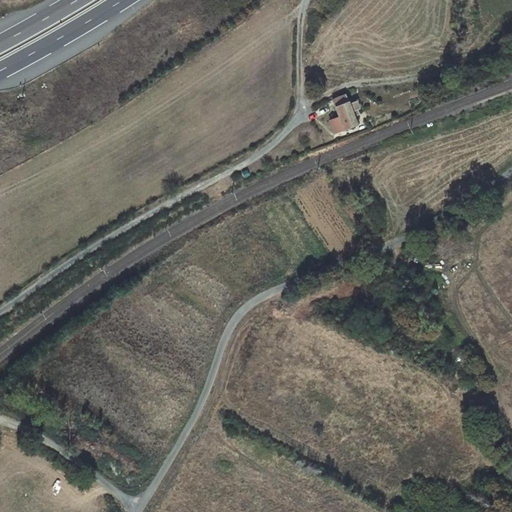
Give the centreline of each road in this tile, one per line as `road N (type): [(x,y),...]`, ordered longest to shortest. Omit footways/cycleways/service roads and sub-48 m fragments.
road 1 (unclassified): [(141,508),(246,308),(404,243),(511,181)]
road 2 (unclassified): [(0,310),(268,147),(305,105),(306,0)]
road 3 (unclassified): [(141,508),(0,417)]
road 4 (motorway): [(0,69),(122,0)]
